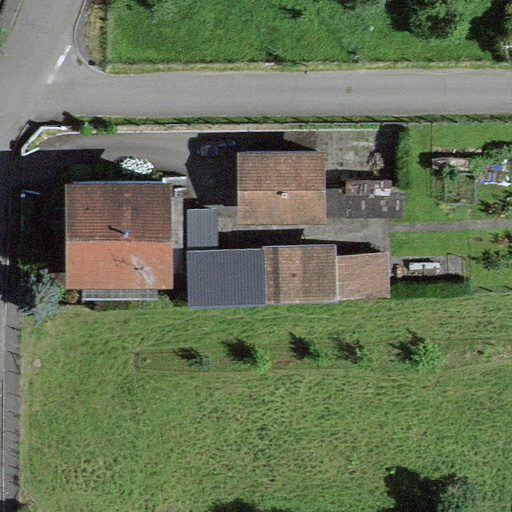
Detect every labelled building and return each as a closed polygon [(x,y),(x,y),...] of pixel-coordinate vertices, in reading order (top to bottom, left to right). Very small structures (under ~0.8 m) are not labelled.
[(251,200),(323,198),(320,148),(252,149),(251,200)] [(167,234),(182,233),(180,192),(169,190),(167,176),(78,176),(79,264),(167,263),(167,234)] [(183,263),(182,233),(167,234),(167,263),(183,263)] [(305,291),(337,290),(337,247),(267,249),(267,293),(305,291)] [(267,249),(194,253),(194,295),(267,293),(267,249)]
